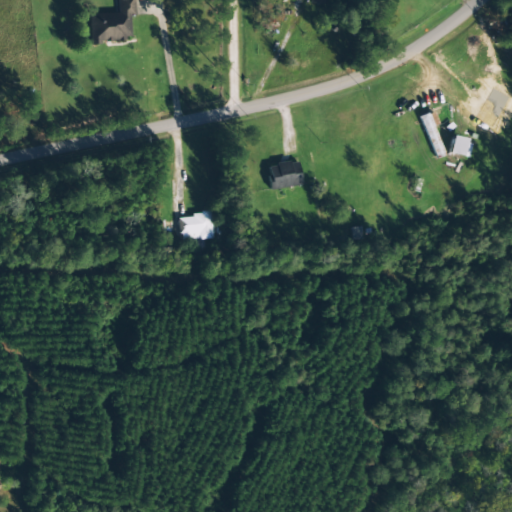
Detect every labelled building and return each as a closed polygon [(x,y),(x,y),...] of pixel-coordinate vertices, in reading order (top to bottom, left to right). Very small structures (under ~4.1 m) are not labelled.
[(117,0),(117,16),(90,16),(90,41),(132,40),(131,0),(117,0)] [(418,116),(435,158),(444,154),(432,126),(438,124),(432,110),(418,116)] [(447,153),(467,158),(471,141),(451,136),(447,153)] [(270,190),(300,184),(296,160),(266,165),(270,190)] [(177,215),(178,235),(210,234),(210,214),(177,215)]
